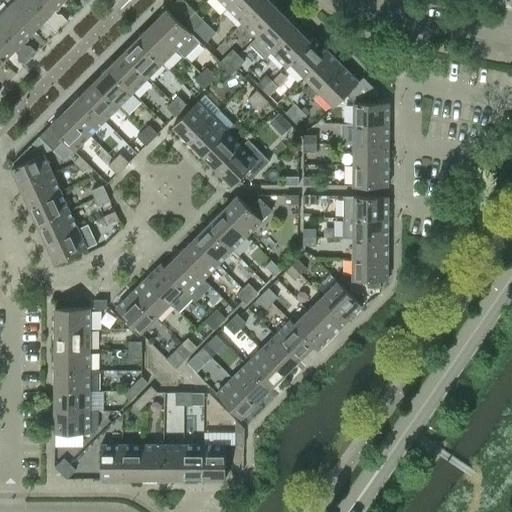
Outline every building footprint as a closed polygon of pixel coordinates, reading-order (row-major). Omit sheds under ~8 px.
[(55,33),(61,27),(34,0),(14,0),(9,6),(34,31),(45,20),(48,23),(48,27),(55,33)] [(34,0),(61,27),(67,21),(61,14),(57,14),(54,11),(64,0),(34,0)] [(176,0),(170,6),(177,12),(186,3),(182,0),(176,0)] [(219,0),(227,8),(235,0),(219,0)] [(242,22),(264,0),(235,0),(227,8),(242,22)] [(256,37),(281,13),(268,0),(264,0),(242,22),(256,37)] [(0,14),(0,27),(29,58),(36,52),(29,45),(26,45),(22,42),(34,31),(9,6),(0,14)] [(151,24),(176,49),(184,57),(200,42),(167,9),(151,24)] [(271,52),(270,51),(295,27),(281,13),(256,37),(249,44),(264,59),(271,52)] [(194,30),(200,36),(209,27),(203,21),(194,30)] [(161,63),(176,49),(151,24),(137,39),(161,63)] [(23,64),(29,58),(0,27),(0,59),(3,62),(14,51),(17,54),(17,58),(23,64)] [(200,36),(206,42),(215,33),(209,27),(200,36)] [(295,27),(270,51),(271,52),(286,67),(290,63),(289,62),(310,42),(309,41),(295,27)] [(304,76),(328,52),(313,37),(309,41),(310,42),(289,62),(290,63),(304,76)] [(147,78),(161,63),(137,39),(122,53),(147,78)] [(229,64),(238,55),(232,50),(223,58),(229,64)] [(312,97),(318,91),(343,66),(328,52),(304,76),(310,83),(303,89),(312,97)] [(133,92),(147,78),(122,53),(108,68),(133,92)] [(235,70),(244,61),(238,55),(229,64),(235,70)] [(235,70),(229,64),(223,58),(218,63),(230,75),(235,70)] [(343,66),(318,91),(333,106),(346,94),(358,82),(343,66)] [(118,107),(133,92),(108,68),(93,82),(118,107)] [(209,83),(215,77),(206,68),(200,73),(209,83)] [(209,83),(200,73),(194,79),(203,88),(209,83)] [(256,84),(258,85),(262,90),(271,81),(265,75),(256,84)] [(353,124),(388,124),(388,102),(378,102),(378,92),(363,77),(358,82),(346,94),(353,102),(353,124)] [(262,90),(268,96),(277,87),(271,81),(262,90)] [(104,121),(118,107),(93,82),(79,96),(104,121)] [(253,105),(262,96),(256,90),(247,99),(253,105)] [(172,126),(187,141),(219,110),(204,94),(172,126)] [(65,111),(89,135),(104,121),(79,96),(65,111)] [(171,102),(181,111),(187,105),(178,96),(171,102)] [(262,96),(253,105),(259,111),(268,102),(262,96)] [(181,111),(171,102),(166,108),(175,117),(181,111)] [(291,118),(300,109),(294,104),(285,113),(291,118)] [(306,115),(300,109),(291,118),(297,124),(306,115)] [(202,156),(226,131),(234,124),(219,110),(187,141),(202,156)] [(74,151),(89,135),(65,111),(49,126),(63,140),(74,151)] [(388,124),(353,124),(353,144),(388,144),(388,124)] [(142,131),(151,140),(157,134),(148,125),(142,131)] [(39,136),(45,143),(45,142),(53,150),(63,140),(49,126),(39,136)] [(151,140),(142,131),(137,137),(146,146),(151,140)] [(216,170),(241,146),(226,131),(202,156),(216,170)] [(303,144),(316,144),(316,135),(303,135),(303,144)] [(40,154),(37,151),(45,143),(39,136),(13,162),(15,166),(11,168),(20,188),(52,173),(43,153),(40,154)] [(303,144),(303,152),(316,152),(316,144),(303,144)] [(388,144),(353,144),(353,164),(388,165),(388,144)] [(241,146),(216,170),(231,186),(256,161),(241,146)] [(119,153),(113,159),(122,168),(128,163),(119,153)] [(83,172),(89,166),(80,156),(74,162),(83,172)] [(108,165),(117,174),(122,168),(113,159),(108,165)] [(388,165),(353,164),(353,186),(387,186),(388,165)] [(29,206),(60,192),(52,173),(20,188),(29,206)] [(298,185),(298,177),(285,177),(285,185),(298,185)] [(303,185),(315,185),(315,177),(303,177),(303,185)] [(91,191),(94,198),(106,193),(102,185),(91,191)] [(37,225),(69,210),(60,192),(29,206),(37,225)] [(109,200),(107,196),(106,193),(94,198),(98,206),(109,200)] [(271,210),(257,196),(247,205),(237,195),(222,211),(246,235),(271,210)] [(298,195),(285,195),(285,204),(298,204),(298,195)] [(315,204),(315,195),(302,195),(302,204),(315,204)] [(387,218),(388,196),(343,196),(343,217),(387,218)] [(46,243),(77,229),(69,210),(37,225),(46,243)] [(107,226),(106,224),(118,219),(114,211),(98,219),(103,228),(107,226)] [(222,211),(207,225),(232,250),(246,235),(222,211)] [(353,238),(387,238),(387,218),(343,217),(342,237),(353,238)] [(207,225),(193,239),(217,264),(232,250),(207,225)] [(77,229),(46,243),(55,263),(87,248),(77,229)] [(302,237),(315,237),(315,229),(302,229),(302,237)] [(315,246),(315,237),(302,237),(302,246),(315,246)] [(387,238),(353,238),(352,258),(387,259),(387,238)] [(193,239),(178,254),(203,279),(203,278),(217,264),(193,239)] [(210,286),(203,278),(203,279),(178,254),(165,267),(164,268),(184,289),(183,290),(188,294),(188,293),(192,297),(195,301),(210,286)] [(306,268),(297,258),(291,264),(300,273),(306,268)] [(387,259),(352,258),(352,280),(367,280),(367,288),(379,288),(379,280),(387,280),(387,259)] [(265,266),(274,275),(280,269),(271,260),(265,266)] [(184,289),(164,268),(165,267),(161,263),(145,278),(170,303),(170,302),(179,311),(192,297),(188,293),(188,294),(183,290),(184,289)] [(294,279),(300,273),(291,264),(285,270),(294,279)] [(145,278),(131,293),(155,317),(170,303),(145,278)] [(322,296),(346,321),(362,305),(337,281),(322,296)] [(251,298),(257,292),(248,283),(242,289),(251,298)] [(277,296),(268,287),(262,293),(271,302),(277,296)] [(245,304),(251,298),(242,289),(236,294),(245,304)] [(115,308),(140,333),(155,317),(131,293),(115,308)] [(265,308),(271,302),(262,293),(256,299),(265,308)] [(308,310),(332,335),(346,321),(322,296),(308,310)] [(106,300),(93,300),(93,308),(106,308),(106,300)] [(54,329),(89,329),(89,308),(55,308),(54,329)] [(216,309),(210,315),(219,324),(225,318),(216,309)] [(332,335),(308,310),(294,324),(293,325),(313,345),(313,346),(317,350),(332,335)] [(231,320),(240,329),(246,323),(237,314),(231,320)] [(219,324),(210,315),(204,321),(213,330),(219,324)] [(231,320),(225,325),(234,335),(240,329),(231,320)] [(299,359),(313,346),(313,345),(293,325),(294,324),(290,320),(275,335),(299,359)] [(89,329),(54,329),(54,350),(89,350),(89,329)] [(260,349),(285,374),(299,359),(275,335),(260,349)] [(190,353),(196,347),(187,338),(181,344),(190,353)] [(129,350),(133,350),(141,350),(141,342),(129,342),(129,350)] [(202,348),(211,357),(217,352),(208,342),(202,348)] [(190,353),(181,344),(175,350),(184,359),(190,353)] [(202,348),(196,354),(205,363),(211,357),(202,348)] [(246,364),(270,388),(285,374),(260,349),(246,364)] [(89,350),(54,350),(54,370),(89,370),(89,350)] [(141,350),(133,350),(129,350),(129,358),(141,358),(141,350)] [(231,378),(256,403),(270,388),(246,364),(231,378)] [(89,390),(99,390),(99,370),(89,370),(54,370),(54,391),(89,391),(89,390)] [(138,391),(147,383),(141,377),(132,385),(138,391)] [(216,393),(240,418),(256,403),(231,378),(216,393)] [(129,400),(138,391),(132,385),(123,394),(129,400)] [(142,395),(148,401),(157,392),(151,386),(142,395)] [(89,391),(54,391),(54,411),(89,411),(89,391)] [(183,405),(183,392),(175,392),(175,405),(183,405)] [(183,392),(183,405),(192,405),(192,392),(183,392)] [(139,410),(142,406),(148,401),(142,395),(133,404),(139,410)] [(89,411),(54,411),(54,433),(89,433),(89,411)] [(235,445),(244,445),(244,432),(235,432),(235,445)] [(122,479),(122,444),(100,444),(100,479),(122,479)] [(142,479),(142,444),(122,444),(122,479),(142,479)] [(163,479),(163,444),(142,444),(142,479),(163,479)] [(183,479),(183,444),(163,444),(163,479),(183,479)] [(203,479),(203,444),(183,444),(183,479),(203,479)] [(203,444),(203,479),(225,479),(225,444),(203,444)] [(60,473),(69,464),(63,458),(54,467),(60,473)] [(69,464),(60,473),(66,479),(75,470),(69,464)]
